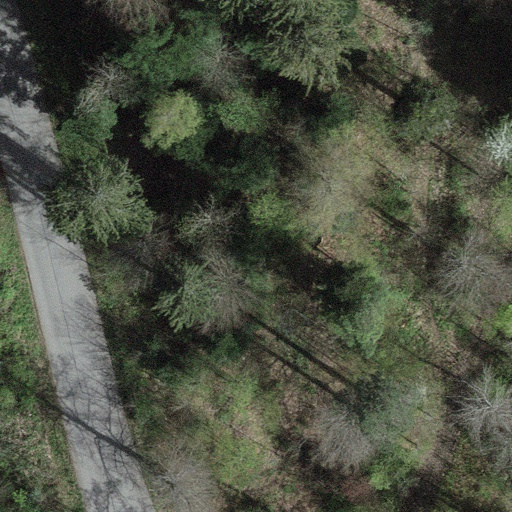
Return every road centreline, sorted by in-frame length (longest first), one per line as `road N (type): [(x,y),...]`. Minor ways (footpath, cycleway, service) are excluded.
road 1 (residential): [(124,511),(0,79)]
road 2 (track): [(511,283),(408,511)]
